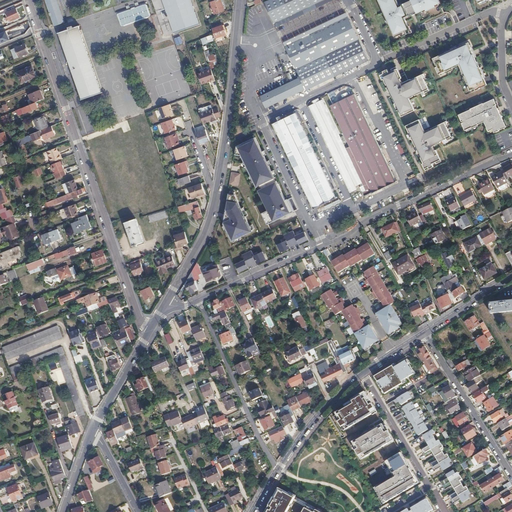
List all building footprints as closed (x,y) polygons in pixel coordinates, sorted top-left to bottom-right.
[(45,0),(54,25),(65,21),(63,15),(65,14),(64,10),(66,9),(63,0),(45,0)] [(200,25),(191,0),(155,0),(153,1),(166,37),(172,35),(182,31),(200,25)] [(224,10),(220,0),(217,0),(210,3),(214,14),(224,10)] [(272,0),(265,3),(273,19),(276,27),(333,0),(272,0)] [(377,0),(395,38),(403,34),(404,36),(410,33),(409,31),(411,30),(409,26),(408,26),(405,20),(404,21),(402,18),(416,12),(416,13),(419,12),(420,14),(435,7),(434,5),(439,3),(437,0),(410,0),(411,0),(397,7),(396,4),(397,3),(396,0),(377,0)] [(150,16),(146,3),(117,13),(121,26),(150,16)] [(19,17),(14,4),(4,8),(5,11),(8,16),(5,18),(6,20),(9,19),(10,21),(19,17)] [(287,50),(300,77),(260,96),(266,108),(277,102),(333,76),(368,60),(346,13),(299,35),(283,43),(287,50)] [(59,32),(72,69),(83,99),(102,92),(92,63),(79,25),(59,32)] [(217,38),(221,36),(226,34),(222,25),(213,29),(216,38),(217,38)] [(22,33),(20,28),(7,34),(8,36),(9,36),(10,38),(22,33)] [(5,31),(0,33),(0,43),(9,40),(5,31)] [(181,36),(174,38),(177,45),(183,43),(181,36)] [(213,38),(212,36),(201,40),(203,45),(207,43),(206,40),(213,38)] [(445,53),(432,59),(436,66),(436,65),(437,67),(435,68),(439,74),(446,71),(453,68),(452,68),(459,65),(461,70),(461,71),(465,80),(465,79),(471,92),(476,90),(480,88),(481,87),(482,89),(485,88),(484,86),(487,84),(482,74),(483,74),(478,64),(470,48),(471,48),(468,42),(453,49),(444,53),(445,53)] [(29,52),(25,44),(15,48),(19,57),(29,52)] [(209,57),(207,58),(210,66),(211,68),(215,67),(213,62),(216,61),(214,55),(209,57)] [(37,76),(32,66),(17,72),(22,83),(37,76)] [(202,85),(215,80),(211,69),(198,74),(202,85)] [(387,69),(383,72),(384,73),(380,75),(382,80),(383,80),(385,82),(386,82),(389,89),(388,90),(390,93),(391,92),(393,96),(392,96),(396,106),(397,106),(399,110),(398,110),(402,117),(415,110),(408,97),(414,94),(415,96),(429,89),(422,74),(411,80),(410,79),(402,83),(400,79),(402,78),(397,69),(389,73),(387,69)] [(35,102),(43,98),(39,89),(28,94),(32,103),(35,102)] [(364,113),(355,94),(331,106),(351,147),(346,149),(343,142),(346,140),(344,137),(341,138),(322,100),(320,101),(319,98),(312,101),(314,104),(309,106),(350,192),(357,188),(356,186),(363,183),(365,185),(361,187),(366,195),(373,192),(373,193),(397,181),(364,113)] [(471,109),(459,115),(462,121),(463,121),(463,122),(463,123),(466,130),(472,127),(473,127),(479,124),(485,121),(490,131),(494,129),(495,132),(497,131),(497,132),(500,130),(500,129),(501,129),(502,129),(507,126),(497,104),(494,98),(484,103),(471,109)] [(37,107),(35,102),(32,103),(25,106),(21,108),(24,112),(28,110),(31,109),(37,107)] [(173,117),(170,106),(158,110),(162,121),(173,117)] [(200,114),(203,124),(211,121),(211,122),(217,120),(212,109),(200,114)] [(279,121),(273,124),(294,167),(301,182),(304,188),(313,209),(320,205),(321,206),(336,198),(332,189),(334,188),(324,167),(322,168),(312,148),(315,146),(313,143),(311,144),(300,121),(302,120),(297,109),(281,117),(280,116),(277,117),(279,121)] [(0,119),(3,127),(11,123),(7,114),(0,116),(0,119)] [(46,128),(48,127),(43,115),(33,119),(38,131),(46,128)] [(426,133),(420,119),(406,126),(410,133),(410,132),(412,136),(412,137),(416,146),(418,146),(420,149),(418,150),(420,153),(424,160),(423,160),(425,163),(423,164),(426,169),(430,167),(430,169),(435,167),(433,163),(441,159),(437,150),(435,150),(433,146),(441,142),(441,141),(452,136),(445,122),(431,128),(432,130),(426,133)] [(172,121),(161,125),(164,136),(176,132),(172,121)] [(11,142),(15,140),(11,128),(7,130),(11,142)] [(48,133),(46,128),(38,131),(33,133),(36,138),(36,139),(40,138),(39,136),(48,133)] [(200,144),(209,140),(206,130),(196,133),(200,144)] [(23,143),(32,139),(30,134),(25,136),(21,138),(23,143)] [(175,135),(164,138),(167,149),(179,145),(175,135)] [(257,185),(275,176),(256,135),(237,144),(257,185)] [(51,162),(62,158),(61,154),(59,155),(58,151),(57,147),(47,151),(51,162)] [(184,148),(173,152),(176,162),(188,158),(184,148)] [(402,161),(400,163),(409,174),(412,171),(409,168),(411,166),(402,156),(400,158),(402,161)] [(56,178),(66,175),(61,162),(51,165),(52,168),(54,173),(56,178)] [(186,163),(174,167),(178,177),(189,174),(186,163)] [(34,169),(36,175),(43,173),(40,167),(34,169)] [(509,177),(504,169),(501,170),(502,171),(491,177),(497,188),(507,182),(506,179),(509,177)] [(240,174),(231,172),(229,185),(238,186),(240,174)] [(14,178),(17,189),(24,186),(20,175),(14,178)] [(188,177),(177,181),(179,188),(190,184),(188,177)] [(495,189),(489,178),(480,183),(485,194),(495,189)] [(76,191),(78,190),(74,179),(66,182),(66,183),(63,184),(67,195),(76,191)] [(277,181),(259,190),(274,220),(291,211),(277,181)] [(206,196),(202,185),(187,189),(191,201),(206,196)] [(464,189),(457,193),(460,199),(467,195),(464,189)] [(61,198),(61,197),(48,202),(50,206),(73,197),(72,193),(61,198)] [(461,205),(456,195),(448,200),(453,209),(461,205)] [(294,210),(297,208),(292,196),(288,198),(294,210)] [(238,201),(229,200),(225,209),(230,218),(223,221),(232,240),(253,230),(238,201)] [(196,219),(203,216),(198,201),(177,207),(179,213),(192,209),(196,219)] [(425,210),(432,207),(430,202),(418,207),(420,212),(425,210)] [(76,208),(75,203),(65,207),(68,217),(77,214),(76,208)] [(511,207),(503,212),(508,223),(511,221),(511,207)] [(8,217),(12,216),(9,209),(0,212),(0,214),(2,220),(5,219),(8,217)] [(168,218),(167,212),(149,217),(151,223),(168,218)] [(420,216),(417,212),(407,217),(412,225),(422,220),(420,216)] [(5,219),(8,225),(11,224),(15,222),(17,222),(14,215),(12,216),(8,217),(5,219)] [(79,220),(83,229),(91,226),(86,215),(78,218),(79,220)] [(471,226),(465,215),(461,218),(462,219),(457,221),(459,225),(458,226),(461,230),(466,227),(467,228),(471,226)] [(144,242),(136,218),(126,222),(134,245),(144,242)] [(75,232),(83,229),(79,220),(71,223),(75,232)] [(402,231),(397,221),(382,229),(386,237),(398,231),(399,233),(402,231)] [(18,229),(15,222),(11,224),(8,225),(0,228),(0,237),(3,236),(2,235),(7,233),(10,241),(19,237),(16,230),(18,229)] [(49,232),(53,241),(60,238),(57,229),(49,232)] [(447,239),(442,229),(432,234),(436,244),(447,239)] [(490,229),(480,235),(485,245),(496,239),(490,229)] [(294,231),(284,235),(286,241),(277,244),(280,253),(309,242),(305,232),(296,236),(294,231)] [(44,244),(53,241),(49,232),(41,235),(44,244)] [(174,246),(176,252),(179,251),(181,250),(180,248),(182,247),(185,246),(185,245),(189,243),(185,232),(174,237),(177,245),(174,246)] [(482,246),(476,236),(464,242),(469,252),(482,246)] [(334,260),(332,262),(338,273),(350,266),(351,267),(363,260),(363,261),(375,254),(369,243),(366,245),(364,242),(358,245),(359,248),(357,250),(356,249),(353,250),(352,247),(345,251),(347,254),(344,256),(343,255),(341,256),(339,253),(333,257),(334,260)] [(76,250),(74,246),(67,249),(68,249),(58,253),(58,252),(55,253),(56,257),(59,255),(60,257),(76,250)] [(417,247),(411,251),(415,258),(421,254),(417,247)] [(20,255),(18,249),(0,254),(0,262),(1,262),(2,267),(8,265),(7,260),(20,255)] [(107,262),(102,250),(92,254),(96,265),(107,262)] [(391,250),(383,254),(387,260),(394,256),(391,250)] [(264,252),(253,256),(251,251),(242,255),(244,261),(235,264),(239,273),(268,262),(264,252)] [(446,252),(442,255),(448,267),(453,265),(449,259),(453,256),(452,253),(448,255),(446,252)] [(408,255),(392,264),(398,275),(414,266),(408,255)] [(427,263),(423,256),(418,259),(422,266),(427,263)] [(43,258),(27,264),(30,270),(37,267),(36,265),(44,262),(43,258)] [(172,258),(156,263),(160,275),(167,273),(166,269),(175,266),(172,258)] [(140,259),(131,262),(132,266),(135,275),(144,272),(141,263),(142,262),(140,259)] [(497,273),(492,264),(480,271),(485,280),(497,273)] [(217,265),(203,269),(207,281),(212,280),(212,278),(220,275),(217,265)] [(60,280),(71,275),(68,268),(67,266),(56,270),(60,280)] [(374,266),(364,272),(366,276),(364,277),(366,280),(365,281),(367,284),(369,283),(374,291),(372,292),(376,299),(378,298),(381,302),(381,301),(384,305),(381,306),(383,309),(376,314),(389,335),(400,328),(398,325),(402,323),(391,305),(395,302),(378,273),(374,266)] [(327,268),(317,273),(322,283),(324,282),(332,278),(327,268)] [(11,282),(18,279),(14,269),(7,272),(11,282)] [(192,272),(189,277),(191,283),(185,285),(187,290),(189,289),(190,293),(194,291),(194,289),(197,288),(195,281),(193,277),(192,272)] [(0,286),(9,283),(8,279),(6,280),(4,274),(0,275),(0,286)] [(293,287),(302,283),(298,274),(289,278),(293,287)] [(452,279),(449,274),(442,278),(444,284),(452,279)] [(319,286),(314,276),(306,280),(311,289),(319,286)] [(290,292),(283,278),(275,282),(282,296),(290,292)] [(304,287),(302,283),(293,287),(295,291),(304,287)] [(151,287),(141,291),(145,300),(155,296),(151,287)] [(461,288),(450,295),(452,300),(465,293),(461,288)] [(272,289),(262,294),(266,303),(277,298),(272,289)] [(332,290),(322,295),(330,309),(332,308),(336,315),(342,311),(351,326),(355,334),(364,350),(379,341),(370,325),(366,327),(363,323),(366,322),(364,318),(361,320),(359,316),(362,314),(357,307),(355,309),(353,305),(346,309),(343,305),(346,304),(342,298),(338,300),(336,296),(340,294),(338,291),(334,293),(332,290)] [(98,296),(97,292),(84,297),(87,308),(94,305),(97,304),(99,303),(98,299),(97,297),(98,296)] [(75,298),(73,293),(59,299),(62,306),(64,305),(63,303),(75,298)] [(266,303),(262,294),(254,298),(255,302),(253,303),(256,310),(267,304),(266,303)] [(442,309),(453,304),(452,300),(450,295),(449,294),(438,300),(442,309)] [(27,295),(20,297),(22,305),(29,303),(27,295)] [(300,306),(296,296),(292,298),(297,308),(300,306)] [(49,311),(43,297),(34,301),(39,315),(49,311)] [(115,306),(119,305),(114,297),(107,300),(109,303),(113,311),(117,310),(115,306)] [(224,301),(221,303),(222,306),(225,311),(235,306),(230,298),(228,299),(228,298),(224,300),(224,301)] [(252,309),(247,299),(239,302),(240,305),(244,312),(252,309)] [(217,309),(219,313),(225,311),(222,306),(219,300),(214,302),(215,303),(213,304),(216,309),(217,309)] [(430,311),(436,308),(432,300),(424,304),(425,305),(422,307),(425,315),(430,312),(430,311)] [(511,300),(490,303),(491,313),(511,310),(511,300)] [(422,317),(426,315),(425,315),(422,307),(420,304),(410,309),(414,317),(421,314),(422,317)] [(233,327),(225,311),(213,317),(214,320),(220,318),(221,320),(223,319),(227,330),(229,329),(233,327)] [(489,331),(484,322),(479,324),(475,316),(465,322),(471,331),(480,325),(483,330),(481,332),(483,335),(489,331)] [(125,326),(127,325),(124,318),(117,320),(121,328),(125,326)] [(178,323),(183,333),(191,330),(186,320),(178,323)] [(105,323),(96,326),(100,336),(109,332),(105,323)] [(58,325),(2,348),(7,360),(63,338),(58,325)] [(135,338),(129,325),(127,325),(125,326),(127,332),(128,333),(131,339),(135,338)] [(202,327),(193,331),(197,341),(206,337),(202,327)] [(226,333),(225,331),(222,333),(222,334),(220,335),(224,344),(234,340),(233,337),(237,335),(233,327),(229,329),(230,331),(226,333)] [(100,340),(96,331),(86,335),(89,340),(90,340),(94,349),(102,346),(100,340)] [(489,331),(483,335),(478,338),(484,348),(489,345),(487,341),(488,341),(487,338),(490,336),(491,338),(489,339),(493,344),(496,342),(489,331)] [(118,347),(131,342),(128,333),(127,332),(113,337),(118,347)] [(81,333),(71,337),(74,346),(85,341),(83,336),(82,337),(81,333)] [(169,333),(165,335),(169,344),(174,342),(169,333)] [(254,339),(242,344),(249,358),(261,353),(254,339)] [(331,340),(328,342),(336,359),(335,360),(337,366),(329,370),(327,366),(329,366),(327,362),(317,366),(321,374),(324,382),(346,372),(344,367),(339,357),(336,350),(331,340)] [(339,357),(344,367),(349,365),(348,363),(355,360),(351,351),(350,351),(348,346),(342,349),(341,348),(336,350),(339,357)] [(62,347),(9,368),(12,374),(57,356),(64,353),(62,347)] [(205,359),(201,351),(200,347),(192,351),(193,355),(197,353),(201,361),(205,359)] [(307,354),(304,348),(300,350),(298,347),(290,351),(294,360),(307,354)] [(420,357),(428,371),(435,368),(431,361),(432,360),(424,347),(419,350),(422,356),(420,357)] [(83,362),(81,354),(78,355),(76,349),(72,350),(76,364),(83,362)] [(294,360),(290,351),(286,353),(290,362),(294,360)] [(58,357),(79,416),(85,414),(64,355),(58,357)] [(120,366),(116,355),(111,357),(113,360),(109,362),(112,370),(113,371),(114,371),(115,370),(115,369),(116,369),(116,368),(120,366)] [(166,357),(152,364),(155,373),(170,367),(166,357)] [(188,369),(192,376),(196,375),(193,366),(190,360),(189,358),(178,363),(182,371),(188,369)] [(193,366),(196,375),(199,373),(193,358),(190,360),(193,366)] [(456,367),(464,362),(461,358),(454,363),(456,367)] [(384,393),(404,383),(402,380),(416,373),(408,359),(394,366),(394,365),(375,375),(384,393)] [(251,369),(247,360),(236,365),(240,374),(251,369)] [(435,368),(428,371),(430,374),(437,370),(432,360),(431,361),(435,368)] [(49,365),(52,371),(58,368),(55,362),(49,365)] [(467,366),(464,362),(456,367),(459,371),(467,366)] [(212,366),(208,368),(209,369),(212,377),(219,374),(221,376),(226,374),(222,366),(214,370),(212,366)] [(476,378),(480,375),(475,367),(464,373),(469,382),(476,378)] [(304,381),(307,386),(308,386),(316,382),(317,382),(313,373),(308,375),(306,371),(300,374),(304,381)] [(288,380),(291,387),(304,381),(300,374),(288,380)] [(149,387),(144,377),(138,380),(140,385),(137,386),(139,391),(149,387)] [(90,392),(99,389),(96,380),(87,384),(90,392)] [(467,385),(473,395),(476,393),(474,390),(479,388),(474,380),(467,385)] [(187,385),(189,391),(197,387),(195,382),(187,385)] [(254,386),(252,382),(242,386),(244,390),(254,386)] [(213,394),(209,386),(201,389),(204,398),(213,394)] [(456,397),(449,386),(443,390),(448,399),(451,397),(452,399),(454,398),(456,397)] [(52,399),(48,387),(39,390),(43,402),(52,399)] [(368,387),(358,392),(359,395),(341,406),(348,419),(353,416),(354,418),(378,404),(368,387)] [(486,389),(485,387),(480,390),(476,393),(473,395),(478,403),(486,398),(482,391),(486,389)] [(401,405),(413,398),(409,391),(393,400),(395,404),(399,401),(401,405)] [(306,392),(296,397),(301,406),(311,401),(306,392)] [(141,412),(133,393),(129,394),(130,397),(126,399),(132,415),(141,412)] [(18,405),(14,395),(5,399),(9,408),(18,405)] [(296,396),(287,401),(292,411),(301,407),(301,406),(296,397),(296,396)] [(498,405),(493,397),(490,399),(484,403),(489,411),(498,405)] [(201,400),(191,404),(192,406),(195,414),(205,410),(201,400)] [(235,407),(232,400),(227,401),(224,403),(225,406),(228,412),(230,411),(229,410),(235,407)] [(275,411),(271,404),(268,405),(265,400),(259,403),(261,408),(257,410),(261,417),(275,411)] [(418,435),(429,429),(413,401),(403,407),(418,435)] [(455,401),(449,405),(446,407),(450,414),(459,408),(455,401)] [(506,414),(502,409),(491,416),(495,422),(498,421),(499,422),(509,416),(508,414),(507,414),(506,414)] [(165,416),(170,426),(172,425),(173,426),(182,422),(181,420),(179,414),(178,412),(168,416),(168,415),(165,416)] [(468,421),(463,413),(456,418),(461,426),(468,421)] [(293,422),(290,414),(282,418),(285,426),(293,422)] [(398,423),(404,420),(402,414),(395,416),(398,423)] [(185,429),(197,424),(193,415),(181,420),(182,422),(185,429)] [(61,424),(58,416),(50,419),(53,427),(61,424)] [(213,425),(214,428),(217,427),(229,423),(227,419),(225,419),(224,416),(217,419),(216,417),(213,418),(216,424),(213,425)] [(128,417),(120,420),(124,430),(132,427),(128,417)] [(274,426),(269,417),(261,421),(265,430),(274,426)] [(385,419),(357,436),(367,451),(396,435),(385,419)] [(510,426),(505,419),(498,424),(502,431),(510,426)] [(120,420),(111,424),(113,430),(115,434),(124,430),(120,420)] [(80,432),(77,423),(68,427),(71,435),(80,432)] [(231,432),(228,425),(221,428),(224,435),(231,432)] [(286,434),(282,426),(268,432),(272,440),(273,439),(275,443),(284,439),(282,435),(286,434)] [(476,435),(470,426),(463,431),(468,440),(476,435)] [(247,440),(242,428),(234,431),(241,446),(251,443),(249,439),(247,440)] [(424,453),(432,449),(444,470),(452,465),(450,462),(452,461),(448,453),(446,454),(442,447),(444,446),(440,439),(439,439),(433,429),(423,434),(429,446),(422,449),(424,453)] [(115,434),(113,430),(107,433),(112,445),(118,442),(115,434)] [(511,439),(511,432),(511,430),(500,437),(504,444),(511,439)] [(166,457),(164,452),(163,449),(165,449),(164,445),(160,446),(156,434),(147,436),(151,449),(154,448),(157,460),(166,457)] [(460,442),(464,439),(461,434),(456,438),(460,442)] [(61,450),(72,447),(69,438),(58,442),(61,450)] [(38,454),(34,443),(21,448),(25,459),(38,454)] [(475,452),(470,444),(462,449),(467,457),(475,452)] [(421,477),(404,448),(390,456),(399,470),(380,481),(389,496),(421,477)] [(488,455),(485,449),(475,455),(481,464),(488,460),(486,456),(488,455)] [(59,479),(66,477),(58,454),(52,456),(53,458),(52,458),(56,470),(51,472),(55,483),(59,481),(59,479)] [(232,463),(228,455),(219,460),(222,467),(232,463)] [(99,457),(89,462),(94,473),(101,470),(99,467),(103,465),(99,457)] [(127,463),(131,472),(134,471),(137,470),(138,470),(140,470),(138,465),(136,460),(127,463)] [(171,472),(168,460),(158,463),(162,475),(171,472)] [(442,467),(437,460),(431,464),(435,471),(442,467)] [(466,461),(461,464),(465,470),(469,468),(466,461)] [(233,466),(237,473),(245,469),(241,462),(233,466)] [(215,465),(216,468),(220,477),(223,476),(217,464),(215,465)] [(7,468),(6,465),(0,467),(0,477),(1,481),(11,477),(10,473),(17,470),(15,465),(7,468)] [(213,482),(221,478),(220,477),(216,468),(204,474),(208,484),(212,481),(213,482)] [(447,474),(456,492),(450,496),(454,504),(462,499),(463,502),(473,497),(467,485),(465,487),(461,480),(462,479),(457,469),(447,474)] [(174,478),(178,488),(182,486),(185,485),(186,486),(189,485),(185,474),(174,478)] [(504,481),(500,474),(480,486),(484,492),(504,481)] [(87,475),(83,477),(88,489),(92,488),(87,475)] [(301,490),(284,480),(265,511),(289,511),(290,511),(292,511),(338,511),(339,511),(321,502),(320,504),(311,500),(299,493),(301,490)] [(158,489),(162,497),(170,493),(172,492),(167,481),(156,485),(158,489)] [(23,498),(19,485),(8,489),(12,502),(23,498)] [(239,488),(228,493),(234,504),(237,502),(236,500),(240,499),(244,497),(239,488)] [(88,489),(77,493),(79,498),(83,496),(85,501),(92,498),(88,489)] [(511,500),(511,496),(507,489),(485,502),(487,506),(502,496),(504,498),(501,500),(503,504),(506,502),(507,503),(511,500)] [(49,494),(37,498),(42,509),(53,505),(49,494)] [(429,496),(400,511),(431,511),(437,509),(429,496)] [(169,511),(164,500),(154,504),(157,511),(169,511)] [(208,510),(209,511),(226,511),(223,503),(208,510)]
